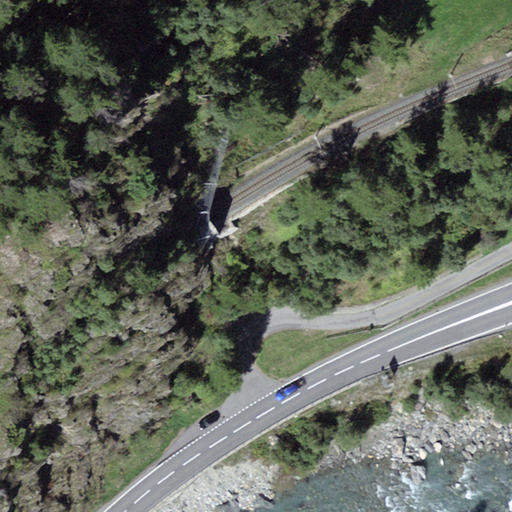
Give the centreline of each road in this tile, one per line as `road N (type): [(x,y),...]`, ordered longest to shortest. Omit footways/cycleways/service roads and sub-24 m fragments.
road 1 (unclassified): [(271,407),(247,360),(246,344),(259,324),(379,312),(511,248)]
road 2 (primary): [(511,302),(271,407)]
road 3 (primary): [(271,407),(123,511)]
